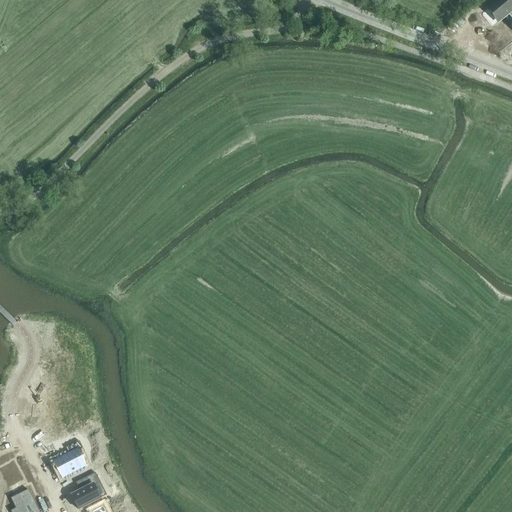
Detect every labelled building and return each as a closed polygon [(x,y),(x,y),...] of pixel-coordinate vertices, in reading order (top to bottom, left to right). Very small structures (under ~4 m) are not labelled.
[(511,0),(498,0),(488,9),(498,21),(507,13),(511,19),(511,21),(509,24),(511,27),(511,0)] [(511,44),(511,32),(509,32),(506,40),(489,33),(485,42),(500,48),(502,44),(511,48),(511,44)] [(69,454),(54,462),(62,478),(85,466),(79,455),(84,452),(79,441),(66,448),(69,454)] [(85,488),(71,496),(78,510),(100,499),(93,485),(99,482),(95,473),(81,480),(85,488)] [(16,511),(38,511),(28,490),(10,499),(16,511)]
